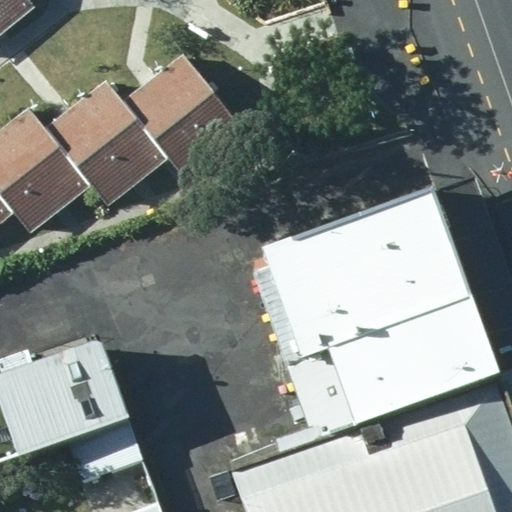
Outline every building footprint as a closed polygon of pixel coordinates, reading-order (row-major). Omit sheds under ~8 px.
[(0,0),(0,46),(40,14),(28,0),(0,0)] [(124,111),(166,166),(181,186),(243,138),(186,64),(124,111)] [(48,135),(90,194),(103,211),(166,166),(124,111),(111,91),(48,135)] [(90,194),(48,135),(33,115),(0,138),(0,197),(13,216),(29,237),(90,194)] [(511,511),(511,318),(466,191),(422,205),(460,309),(487,382),(511,449),(511,511)] [(0,225),(13,216),(0,197),(0,225)] [(282,374),(460,309),(422,205),(244,271),(282,374)] [(460,309),(282,374),(309,447),(487,382),(460,309)] [(92,339),(10,369),(37,447),(121,416),(92,339)] [(10,369),(0,372),(0,461),(37,447),(10,369)] [(511,511),(511,449),(487,382),(309,447),(216,481),(227,511),(511,511)]
